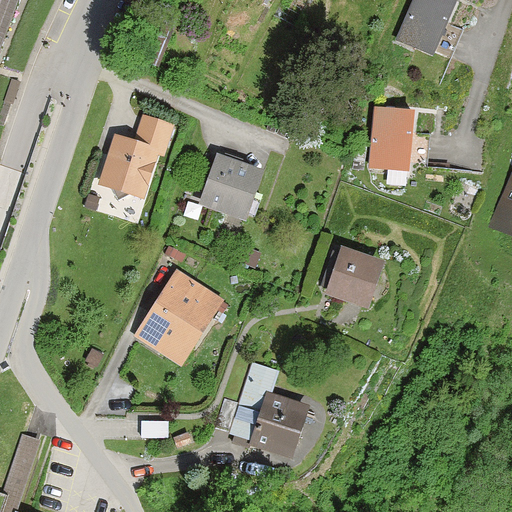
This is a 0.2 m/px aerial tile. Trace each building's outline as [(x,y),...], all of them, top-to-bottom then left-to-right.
[(0,0),(0,52),(19,0),(0,0)] [(412,0),(394,41),(431,58),(456,0),(412,0)] [(414,110),(374,106),(367,167),(407,172),(414,110)] [(135,140),(114,133),(98,184),(145,199),(159,155),(164,156),(174,124),(143,114),(135,140)] [(216,153),(198,204),(247,221),(264,170),(216,153)] [(511,167),(494,204),(504,209),(493,231),(511,240),(511,167)] [(386,260),(341,244),(324,292),(369,308),(386,260)] [(222,302),(175,271),(133,335),(180,366),(222,302)] [(279,371),(251,362),(238,402),(224,398),(215,428),(235,434),(232,443),(248,449),(251,442),(293,455),(309,405),(272,393),(279,371)]
